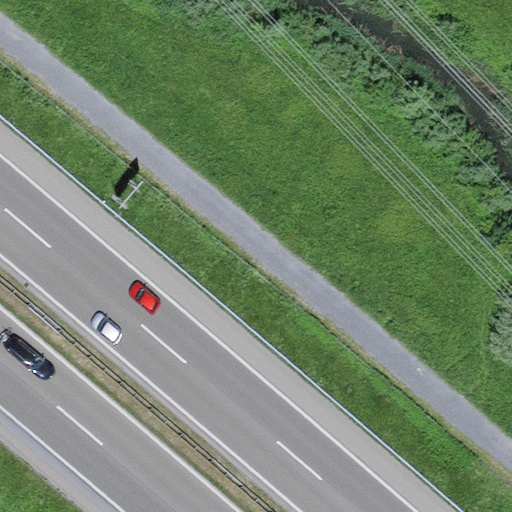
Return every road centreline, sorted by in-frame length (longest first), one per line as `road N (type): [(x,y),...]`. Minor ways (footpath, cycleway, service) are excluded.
road 1 (track): [(511,457),(0,30)]
road 2 (motorway): [(360,511),(0,202)]
road 3 (motorway): [(0,360),(177,511)]
